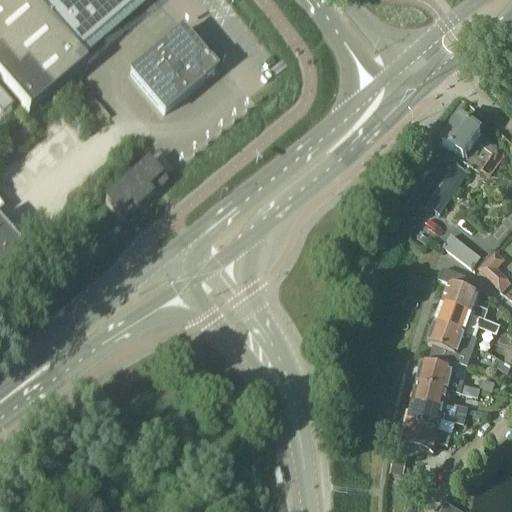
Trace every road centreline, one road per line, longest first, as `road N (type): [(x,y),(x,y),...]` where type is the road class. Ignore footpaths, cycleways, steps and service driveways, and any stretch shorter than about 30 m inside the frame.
road 1 (tertiary): [(206,269),(413,98)]
road 2 (tertiary): [(313,511),(289,408),(259,342),(206,269)]
road 3 (tertiary): [(379,83),(183,239)]
road 4 (tertiary): [(88,332),(131,318),(206,269)]
road 5 (tertiary): [(183,239),(119,291),(88,332)]
road 6 (residential): [(511,418),(445,475),(424,511)]
